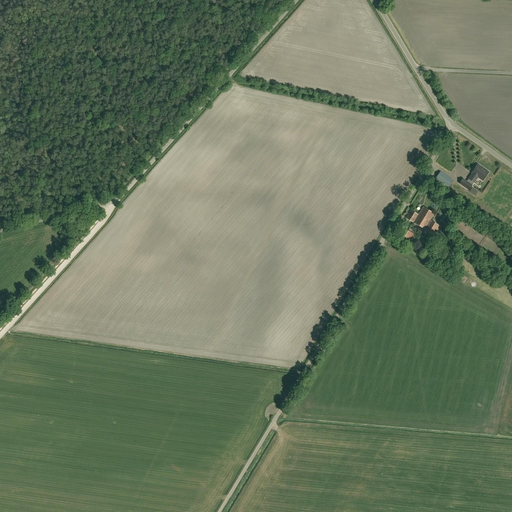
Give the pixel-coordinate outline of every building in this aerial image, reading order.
[(472,172),(473,173),(467,182),(463,178),(460,183),(464,186),(464,187),(468,190),(478,177),(483,180),(489,172),(484,169),(478,164),(472,172)] [(441,172),(436,179),(448,187),(453,180),(441,172)] [(469,192),(475,196),(478,191),(472,187),(469,192)] [(436,236),(441,227),(430,220),(434,214),(423,207),(418,215),(411,210),(406,218),(436,236)] [(410,242),(414,236),(401,229),(398,235),(410,242)]
